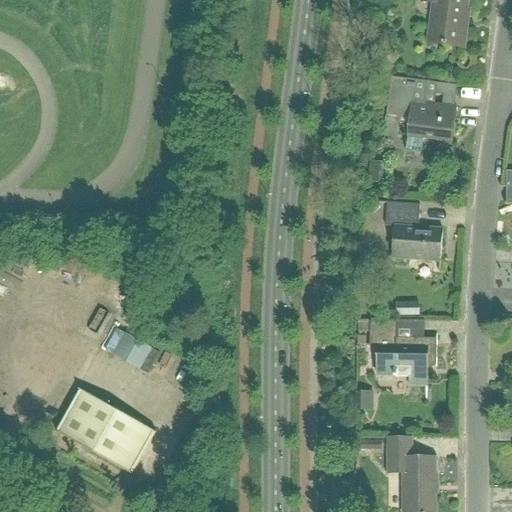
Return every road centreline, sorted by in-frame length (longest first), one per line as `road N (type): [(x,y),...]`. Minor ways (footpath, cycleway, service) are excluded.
road 1 (secondary): [(276,511),(278,246),(310,0)]
road 2 (residential): [(481,511),(479,331),(500,86)]
